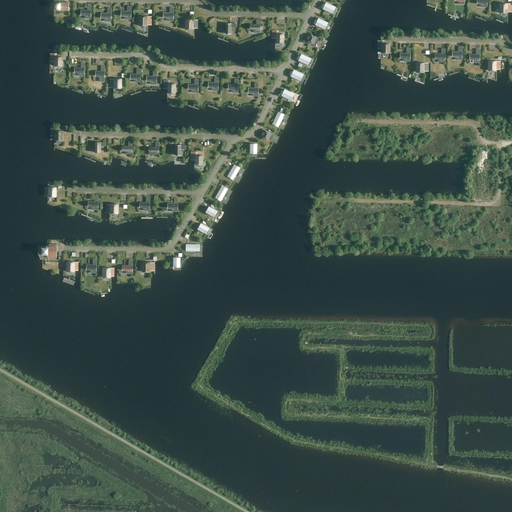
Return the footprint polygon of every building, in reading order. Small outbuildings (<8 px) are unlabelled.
[(56,7),(57,9),(60,9),(60,10),(69,10),(69,2),(60,2),(60,3),(57,3),(56,5),(56,7)] [(323,4),(321,7),(323,8),(323,9),(329,11),(332,12),(334,7),(332,6),(332,5),(326,3),(325,5),(323,4)] [(81,15),(85,15),(85,18),(91,18),(91,5),(87,5),(87,11),(81,10),(81,15)] [(127,11),(121,11),(121,16),(125,16),(125,19),(131,19),(131,6),(127,6),(127,11)] [(111,21),(111,8),(107,8),(107,13),(101,13),(101,18),(105,18),(105,21),(111,21)] [(173,21),(173,8),(170,8),(170,13),(163,13),(163,17),(167,18),(167,21),(173,21)] [(316,20),(314,23),(316,24),(315,24),(321,27),(322,27),(324,28),(327,23),(324,21),(318,18),(317,20),(316,20)] [(250,29),(254,29),(254,32),(260,32),(260,19),(256,19),(256,25),(250,24),(250,29)] [(236,28),(236,24),(223,24),(223,29),(226,29),(226,34),(231,34),(231,27),(236,28)] [(313,44),(316,37),(310,34),(309,36),(308,36),(307,38),(307,39),(307,40),(307,41),(306,42),(310,44),(311,42),(313,44)] [(452,56),(456,56),(456,60),(462,60),(462,47),(458,47),(458,52),(452,52),(452,56)] [(400,58),(404,58),(404,61),(410,61),(410,48),(406,48),(406,53),(400,53),(400,58)] [(435,59),(439,59),(439,62),(445,62),(445,49),(441,49),(441,54),(435,54),(435,59)] [(469,59),(473,59),(473,62),(479,63),(480,49),(476,49),(476,55),(469,55),(469,59)] [(299,55),(297,59),(299,60),(304,63),(305,63),(307,64),(310,58),(307,57),(301,54),(301,56),(299,55)] [(74,72),(79,73),(78,76),(84,76),(85,63),(81,63),(81,68),(75,68),(74,72)] [(95,76),(100,76),(99,78),(104,78),(105,66),(101,66),(101,71),(96,71),(95,76)] [(134,79),(134,82),(140,82),(141,69),(137,69),(137,74),(130,74),(130,79),(134,79)] [(291,71),(289,75),(291,76),(297,79),(297,78),(300,80),(302,74),(300,73),(294,70),(293,72),(291,71)] [(151,81),(151,84),(157,84),(157,71),(153,71),(153,76),(147,76),(147,81),(151,81)] [(212,87),(212,90),(218,90),(218,77),(215,77),(215,83),(208,83),(208,87),(212,87)] [(192,89),(192,92),(198,92),(198,79),(195,79),(195,85),(188,84),(188,89),(192,89)] [(232,89),(232,92),(238,92),(238,79),(235,79),(235,85),(228,84),(228,89),(232,89)] [(252,93),(252,96),(258,96),(258,83),(255,83),(255,88),(248,88),(248,93),(252,93)] [(282,90),(280,94),(282,95),(288,98),(291,99),(293,94),(290,92),(285,89),(284,91),(282,90)] [(272,124),(278,127),(279,125),(283,118),(282,117),(284,115),(278,112),(272,124)] [(271,140),(273,135),(271,134),(272,134),(266,131),(264,130),(263,131),(260,136),(262,137),(261,138),(261,139),(264,140),(265,141),(266,139),(268,140),(269,139),(271,140)] [(122,151),(126,151),(126,154),(132,154),(132,141),(128,141),(128,146),(122,146),(122,151)] [(155,155),(159,155),(159,151),(159,141),(157,141),(155,141),(155,146),(149,146),(148,152),(152,152),(152,155),(155,155)] [(106,142),(92,142),(92,148),(95,149),(95,153),(100,153),(101,146),(106,146),(106,144),(106,142)] [(186,145),(173,145),(173,151),(176,151),(176,155),(181,155),(181,149),(186,149),(186,145)] [(228,176),(233,179),(234,178),(239,171),(238,171),(239,168),(234,165),(228,176)] [(222,186),(215,198),(220,201),(221,199),(222,199),(226,192),(227,189),(222,186)] [(88,206),(92,206),(92,209),(98,210),(98,196),(95,196),(94,202),(88,202),(88,206)] [(140,207),(144,207),(144,210),(149,211),(150,197),(146,197),(146,203),(140,203),(140,207)] [(172,208),(172,211),(178,211),(178,198),(174,198),(174,204),(168,203),(168,208),(172,208)] [(208,206),(205,211),(213,216),(216,211),(208,206)] [(201,224),(198,229),(203,232),(205,233),(208,228),(206,227),(201,224)] [(47,254),(47,255),(47,257),(53,257),(56,257),(56,255),(56,246),(49,246),(48,246),(47,246),(47,247),(44,247),(42,249),(42,252),(44,254),(47,254)] [(86,269),(90,270),(90,273),(96,273),(97,260),(93,260),(93,265),(86,265),(86,269)] [(122,270),(126,270),(126,273),(132,274),(133,260),(129,260),(129,266),(122,266),(122,270)]
